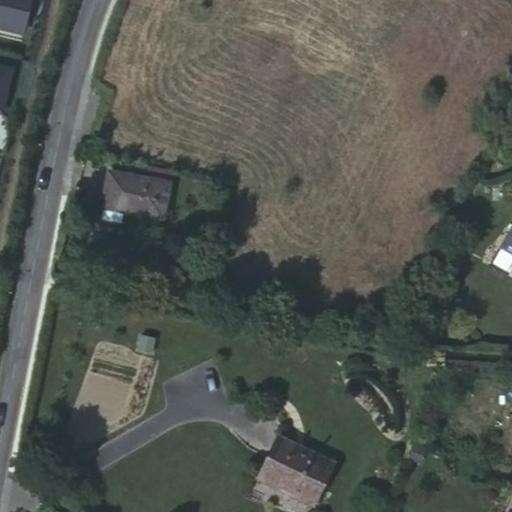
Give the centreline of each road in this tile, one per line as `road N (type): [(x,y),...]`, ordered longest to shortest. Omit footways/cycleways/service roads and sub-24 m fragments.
road 1 (tertiary): [(99,0),(72,73),(0,430)]
road 2 (unknown): [(0,493),(20,497),(47,485),(181,405)]
